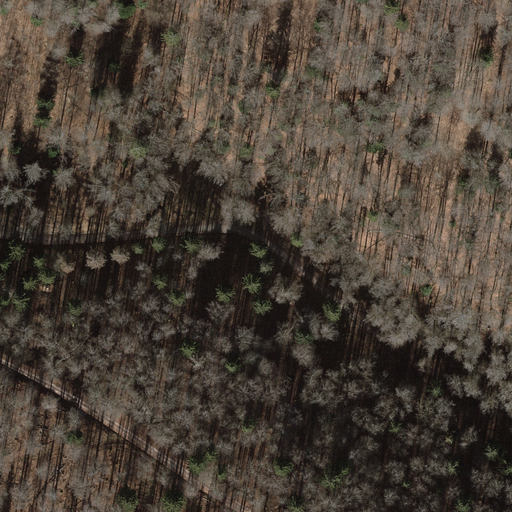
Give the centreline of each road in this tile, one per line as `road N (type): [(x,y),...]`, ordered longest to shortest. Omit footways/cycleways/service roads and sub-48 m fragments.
road 1 (track): [(511,404),(445,375),(272,240),(232,225),(128,237),(0,229)]
road 2 (track): [(255,511),(133,427),(0,361)]
road 3 (track): [(445,375),(457,423),(511,471)]
